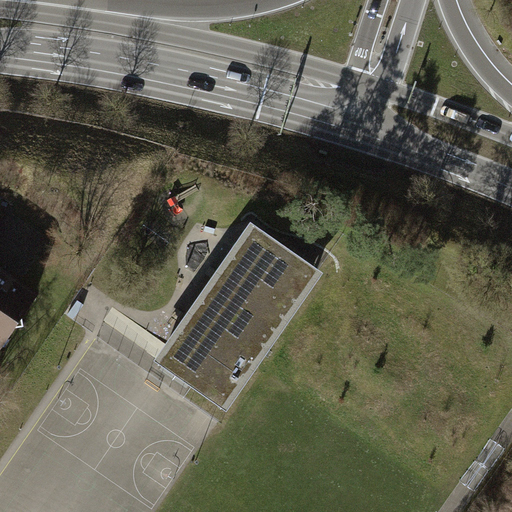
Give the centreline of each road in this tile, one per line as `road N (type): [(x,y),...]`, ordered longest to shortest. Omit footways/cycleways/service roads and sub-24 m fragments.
road 1 (primary): [(0,56),(158,81),(340,127)]
road 2 (primary): [(354,81),(110,13)]
road 3 (motorway): [(269,0),(110,13)]
road 4 (primary): [(370,136),(511,187)]
road 5 (primary): [(511,135),(384,90)]
